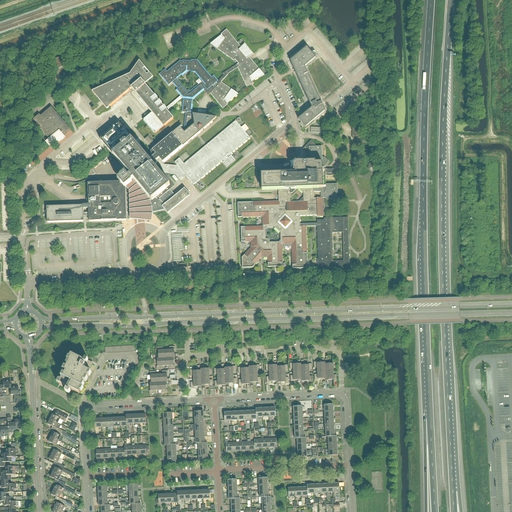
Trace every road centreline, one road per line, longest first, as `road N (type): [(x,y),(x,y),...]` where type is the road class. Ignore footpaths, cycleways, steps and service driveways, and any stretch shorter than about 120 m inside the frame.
road 1 (motorway): [(452,491),(441,244),(450,0)]
road 2 (tertiary): [(511,306),(39,315)]
road 3 (tertiary): [(41,329),(511,311)]
road 4 (motorway): [(431,0),(422,203),(429,418)]
road 5 (residential): [(180,400),(181,369),(192,356),(330,349),(339,357),(340,394)]
road 6 (residential): [(494,511),(488,417),(472,390),(472,366),(511,357)]
road 7 (unclassified): [(161,235),(289,117)]
road 8 (tertiary): [(39,511),(29,338)]
road 9 (unclassified): [(27,310),(33,281),(131,273)]
road 10 (residential): [(213,399),(340,394)]
